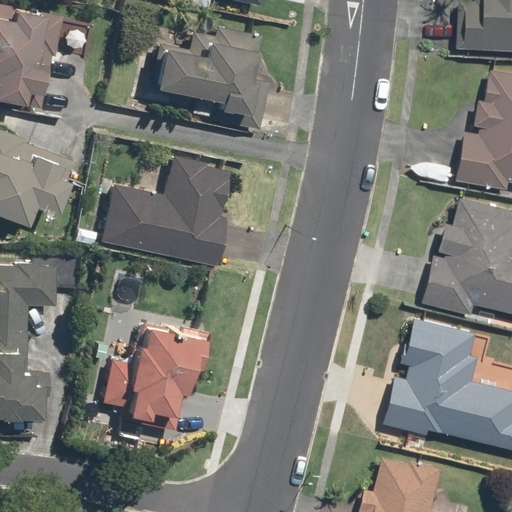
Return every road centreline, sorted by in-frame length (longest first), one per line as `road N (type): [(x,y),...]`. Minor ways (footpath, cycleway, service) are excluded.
road 1 (residential): [(361,0),(325,240),(262,511)]
road 2 (residential): [(0,467),(209,511)]
